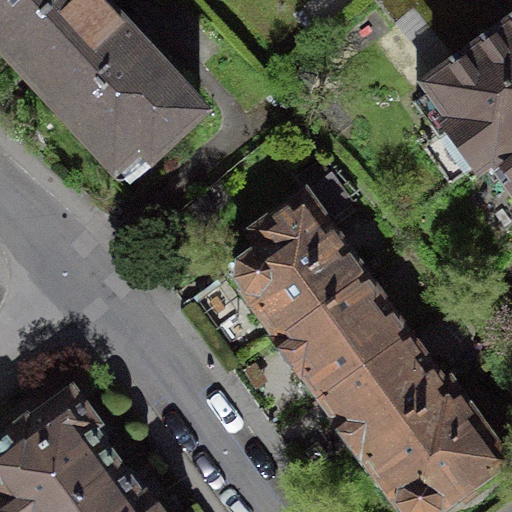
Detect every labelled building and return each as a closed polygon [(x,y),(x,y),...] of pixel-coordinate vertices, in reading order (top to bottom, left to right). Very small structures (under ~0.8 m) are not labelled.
[(0,0),(0,39),(6,46),(4,47),(38,85),(115,167),(140,144),(152,156),(200,112),(96,0),(0,0)] [(378,0),(396,21),(415,5),(451,49),(498,11),(488,0),(378,0)] [(479,165),(511,141),(511,28),(432,86),(435,90),(416,104),(440,138),(452,128),(479,165)] [(511,141),(479,165),(481,168),(495,158),(511,181),(511,141)] [(279,338),(364,276),(305,195),(256,231),(261,237),(265,243),(230,269),(279,338)] [(405,333),(364,276),(279,338),(310,381),(320,395),(405,333)] [(361,451),(452,386),(450,384),(445,388),(405,333),(320,395),(331,409),(361,451)] [(506,461),(452,386),(361,451),(405,511),(435,511),(461,494),(506,461)] [(0,502),(7,511),(57,511),(118,468),(95,436),(89,428),(94,424),(72,393),(28,424),(26,422),(0,442),(0,502)] [(130,484),(118,468),(57,511),(154,511),(144,498),(141,500),(130,484)]
